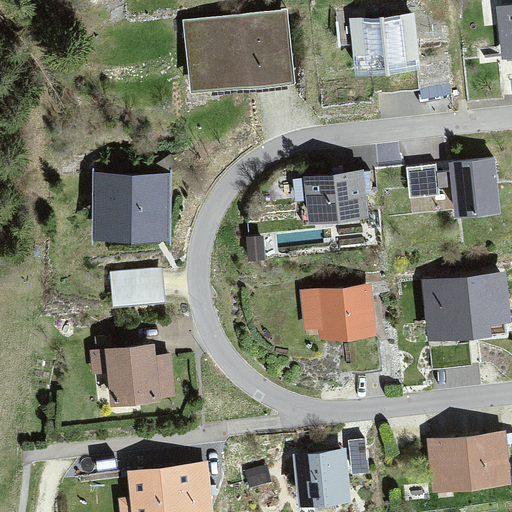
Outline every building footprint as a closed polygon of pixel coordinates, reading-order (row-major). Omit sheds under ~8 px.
[(505,54),(511,52),(511,4),(500,5),(505,54)] [(389,91),(419,88),(412,14),(351,20),(357,68),(386,65),(389,91)] [(286,67),(281,18),(203,27),(208,75),(286,67)] [(436,162),(406,166),(409,195),(439,192),(438,185),(453,183),(456,210),(498,206),(492,156),(451,161),(452,169),(437,171),(436,162)] [(368,169),(307,176),(312,216),(364,211),(362,191),(371,190),(368,169)] [(161,214),(162,174),(102,173),(101,214),(113,214),(113,223),(149,224),(149,214),(161,214)] [(462,330),(474,328),(475,334),(506,331),(500,273),(434,280),(438,322),(426,323),(428,339),(462,336),(462,330)] [(319,290),(323,329),(335,327),(335,332),(359,330),(359,325),(370,324),(366,285),(319,290)] [(378,339),(349,343),(352,373),(382,369),(378,339)] [(431,368),(471,363),(469,341),(429,346),(431,368)] [(172,392),(168,354),(152,355),(150,344),(92,350),(94,370),(111,368),(114,398),(172,392)] [(431,440),(434,468),(450,466),(451,478),(471,481),(489,474),(488,462),(504,460),(501,432),(431,440)] [(302,496),(345,491),(341,449),(298,454),(302,496)] [(245,469),(249,485),(270,480),(266,464),(245,469)] [(132,471),(136,511),(192,511),(188,465),(132,471)]
